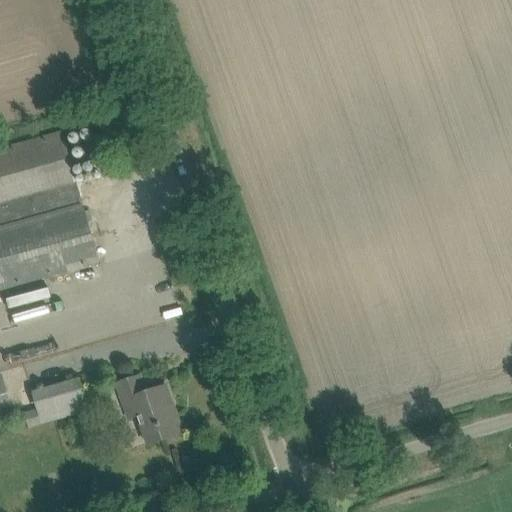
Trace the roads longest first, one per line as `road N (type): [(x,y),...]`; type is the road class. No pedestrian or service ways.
road 1 (unclassified): [(286,486),(120,0)]
road 2 (unclassified): [(286,486),(511,424)]
